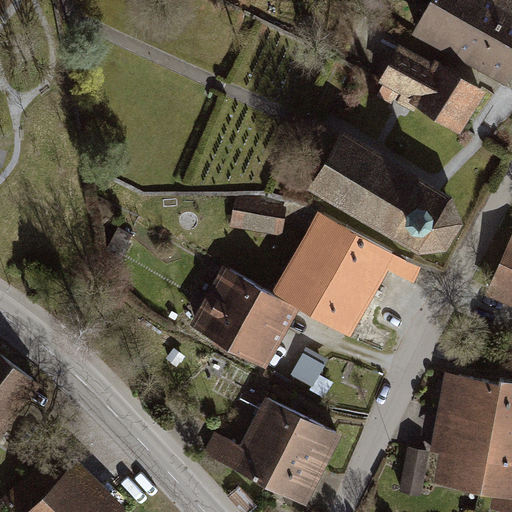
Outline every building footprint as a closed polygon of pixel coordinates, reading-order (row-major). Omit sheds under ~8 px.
[(511,67),(511,43),(431,0),(426,0),(408,35),(502,86),(511,67)] [(511,0),(431,0),(511,43),(511,0)] [(478,89),(395,47),(370,95),(454,137),(478,89)] [(301,186),(412,253),(444,249),(454,227),(450,198),(338,127),(301,186)] [(288,210),(240,200),(234,226),(282,237),(288,210)] [(353,238),(312,212),(267,282),(308,308),(353,238)] [(511,234),(484,290),(511,303),(511,234)] [(353,238),(308,308),(348,332),(386,269),(412,283),(420,268),(392,258),(353,238)] [(219,268),(188,322),(262,365),(294,311),(219,268)] [(316,381),(327,357),(306,348),(295,371),(316,381)] [(0,361),(0,434),(35,387),(0,361)] [(432,480),(474,486),(490,376),(439,369),(427,447),(437,448),(432,480)] [(511,379),(490,376),(474,486),(491,488),(488,508),(511,511),(511,379)] [(296,412),(264,396),(237,449),(220,440),(211,458),(260,483),(296,412)] [(339,434),(296,412),(260,483),(303,505),(339,434)] [(77,462),(24,511),(121,511),(123,511),(82,468),(77,462)]
